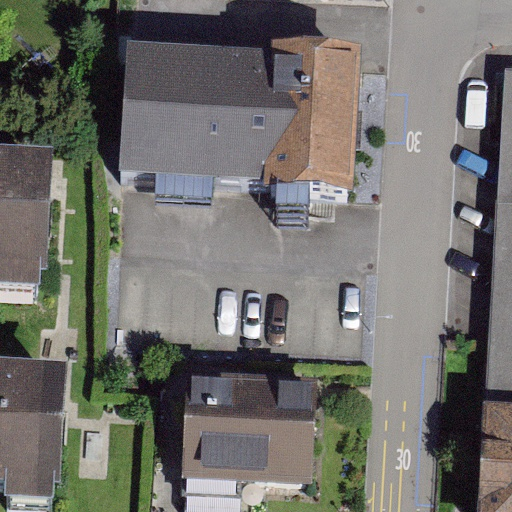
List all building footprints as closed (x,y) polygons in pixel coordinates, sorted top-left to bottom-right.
[(259,78),(114,71),(108,202),(255,209),(255,220),(341,224),(349,74),(259,69),(259,78)] [(511,83),(507,83),(488,423),(511,424),(511,83)] [(34,179),(0,177),(0,314),(29,316),(34,179)] [(45,511),(50,388),(0,386),(0,511),(45,511)] [(309,406),(182,403),(179,503),(307,506),(309,406)] [(511,511),(511,429),(477,428),(472,511),(511,511)]
